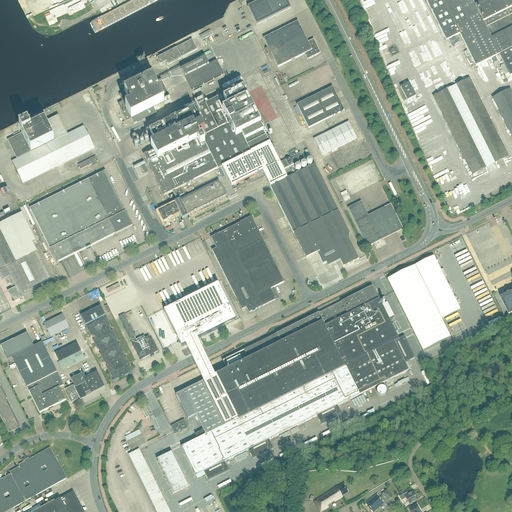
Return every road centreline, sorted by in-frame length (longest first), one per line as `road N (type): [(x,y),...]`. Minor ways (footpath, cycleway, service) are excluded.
road 1 (secondary): [(97,443),(135,389),(309,300)]
road 2 (unclassified): [(309,300),(261,204),(251,200),(162,245)]
road 3 (unclassified): [(437,511),(410,469),(413,450),(447,418),(511,391)]
road 4 (secondary): [(409,165),(328,0)]
road 5 (unclassified): [(0,327),(162,245)]
road 6 (secondary): [(309,300),(419,245),(432,228)]
road 7 (residential): [(387,175),(329,60)]
